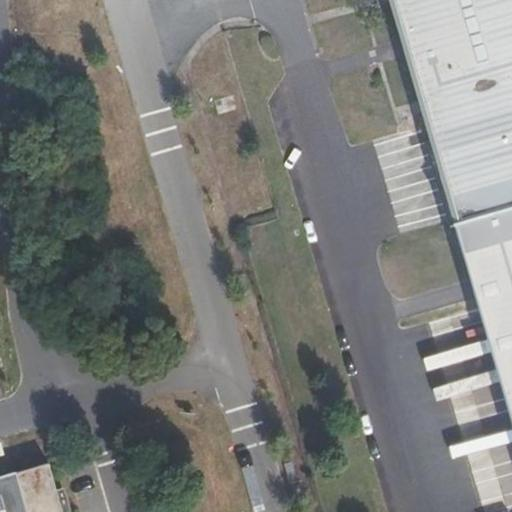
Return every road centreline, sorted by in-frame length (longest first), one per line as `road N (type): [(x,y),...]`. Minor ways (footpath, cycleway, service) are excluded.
road 1 (unclassified): [(122,0),(224,356)]
road 2 (unclassified): [(224,356),(270,511)]
road 3 (unclassified): [(89,391),(224,356)]
